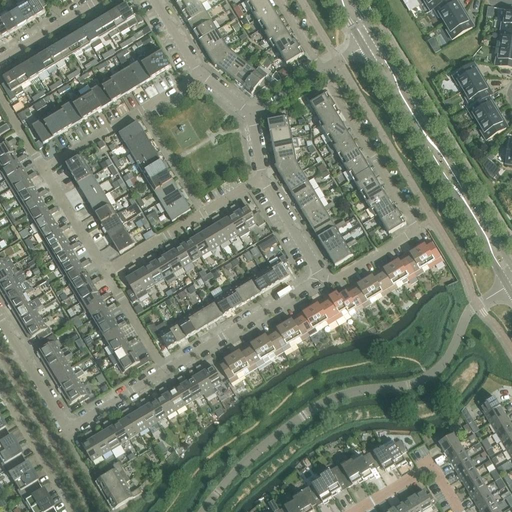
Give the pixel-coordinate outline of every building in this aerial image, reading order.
[(20,10),(19,10),(28,24),(36,19),(25,0),(17,5),(20,10)] [(25,0),(36,19),(46,14),(43,9),(47,7),(43,0),(25,0)] [(198,0),(186,0),(177,5),(183,14),(201,4),(200,2),(198,0)] [(204,0),(202,0),(200,2),(201,4),(183,14),(188,24),(206,13),(202,5),(206,3),(204,0)] [(267,0),(248,0),(245,2),(251,11),(268,1),(267,0)] [(404,0),(409,11),(420,7),(417,0),(404,0)] [(425,0),(427,1),(425,3),(430,12),(434,10),(450,0),(425,0)] [(434,10),(439,19),(441,18),(445,24),(465,12),(461,6),(458,8),(456,5),(458,4),(454,0),(450,0),(434,10)] [(274,10),(268,1),(251,11),(257,21),(274,10)] [(117,10),(129,30),(138,25),(138,26),(143,23),(134,7),(129,9),(127,4),(117,10)] [(10,15),(19,30),(28,24),(19,10),(10,15)] [(117,10),(109,15),(120,34),(121,35),(129,30),(117,10)] [(274,10),(257,21),(262,30),(279,20),(274,10)] [(19,30),(10,15),(7,11),(0,15),(0,17),(2,20),(1,21),(10,35),(19,30)] [(465,12),(445,24),(449,30),(446,31),(452,41),(472,29),(468,23),(467,23),(466,20),(469,18),(465,12)] [(188,24),(194,33),(212,22),(206,13),(188,24)] [(501,31),(511,33),(511,14),(506,14),(505,21),(503,21),(501,31)] [(100,21),(109,35),(112,39),(120,34),(109,15),(100,21)] [(279,20),(262,30),(268,39),(285,29),(279,20)] [(0,21),(0,37),(1,40),(10,35),(1,21),(0,21)] [(91,26),(100,40),(109,35),(100,21),(91,26)] [(212,22),(194,33),(200,42),(218,32),(212,22)] [(82,31),(91,46),(92,45),(95,50),(103,45),(100,40),(91,26),(82,31)] [(285,29),(268,39),(274,49),(276,48),(276,47),(290,38),(290,37),(285,29)] [(74,36),(82,51),(84,50),(86,53),(91,49),(90,46),(91,46),(82,31),(74,36)] [(511,33),(501,31),(499,42),(502,43),(500,50),(511,51),(511,33)] [(200,42),(205,52),(223,41),(218,32),(200,42)] [(65,42),(74,56),(75,56),(76,58),(83,54),(81,52),(82,51),(74,36),(65,42)] [(276,48),(281,56),(298,46),(292,36),(290,37),(290,38),(276,47),(276,48)] [(435,40),(429,43),(435,54),(441,51),(435,40)] [(223,41),(205,52),(211,61),(229,50),(223,41)] [(56,47),(65,62),(74,56),(65,42),(56,47)] [(298,46),(281,56),(287,66),(304,56),(298,46)] [(56,47),(47,52),(56,67),(58,66),(60,69),(66,66),(64,62),(65,62),(56,47)] [(150,56),(161,75),(171,69),(160,50),(150,56)] [(217,67),(226,75),(239,59),(229,50),(211,61),(215,68),(217,67)] [(511,51),(500,50),(499,57),(497,56),(495,68),(511,70),(511,51)] [(56,67),(47,52),(39,58),(47,72),(56,67)] [(161,75),(150,56),(140,62),(151,81),(161,75)] [(47,72),(39,58),(30,63),(39,77),(47,72)] [(226,75),(235,82),(248,65),(239,59),(226,75)] [(130,68),(142,87),(151,81),(140,62),(130,68)] [(21,68),(30,83),(39,77),(30,63),(21,68)] [(235,82),(243,89),(256,72),(248,65),(235,82)] [(460,86),(464,92),(484,80),(480,74),(477,75),(475,73),(476,72),(472,65),(452,77),(458,87),(460,86)] [(21,68),(12,73),(21,88),(30,83),(21,68)] [(121,74),(132,93),(142,87),(130,68),(121,74)] [(256,72),(243,89),(252,96),(255,92),(257,93),(270,85),(269,84),(264,80),(268,76),(259,69),(256,72)] [(279,73),(282,78),(288,75),(284,69),(279,73)] [(24,93),(21,88),(12,73),(3,79),(6,83),(2,86),(11,102),(16,99),(16,98),(24,93)] [(132,93),(121,74),(111,80),(122,98),(132,93)] [(101,86),(112,104),(122,98),(111,80),(101,86)] [(465,99),(471,108),(488,99),(491,97),(487,90),(486,91),(484,88),(487,86),(484,80),(464,92),(467,98),(465,99)] [(80,91),(83,96),(92,90),(89,86),(80,91)] [(112,104),(101,86),(91,92),(103,110),(112,104)] [(91,92),(82,98),(93,116),(103,110),(91,92)] [(310,105),(316,115),(333,104),(328,95),(310,105)] [(93,116),(82,98),(72,103),(83,122),(93,116)] [(471,108),(467,110),(473,120),(475,119),(479,125),(499,113),(495,107),(492,108),(490,105),(491,105),(488,99),(471,108)] [(47,107),(46,104),(44,101),(34,106),(38,112),(47,107)] [(62,109),(73,128),(83,122),(72,103),(62,109)] [(316,115),(322,123),(322,124),(337,115),(339,114),(333,104),(316,115)] [(62,109),(52,115),(63,134),(73,128),(62,109)] [(268,122),(270,133),(291,129),(288,118),(287,118),(286,113),(285,111),(272,119),(272,121),(268,122)] [(499,113),(479,125),(483,131),(480,132),(486,142),(506,130),(502,123),(501,124),(500,121),(502,119),(499,113)] [(52,115),(43,121),(54,140),(63,134),(52,115)] [(319,125),(325,135),(342,124),(337,115),(322,124),(322,123),(319,125)] [(54,140),(43,121),(32,127),(44,146),(54,140)] [(119,135),(125,145),(144,134),(138,124),(119,135)] [(325,135),(331,144),(348,133),(342,124),(325,135)] [(0,129),(0,136),(10,131),(7,125),(0,129)] [(291,129),(270,133),(272,144),(293,140),(291,129)] [(331,144),(336,153),(353,143),(348,133),(331,144)] [(125,145),(131,154),(150,143),(144,134),(125,145)] [(0,148),(0,161),(13,153),(10,148),(17,144),(15,140),(0,148)] [(272,144),(274,155),(295,150),(295,151),(300,150),(298,140),(293,141),(293,140),(272,144)] [(131,154),(137,164),(155,153),(150,143),(131,154)] [(336,153),(342,162),(359,152),(353,143),(336,153)] [(275,167),(279,175),(297,164),(295,151),(295,150),(274,155),(276,166),(275,167)] [(359,152),(342,162),(348,172),(365,161),(359,152)] [(0,170),(1,173),(19,162),(18,160),(13,153),(0,161),(0,170)] [(137,164),(143,174),(161,163),(155,153),(137,164)] [(67,166),(73,176),(88,167),(82,157),(67,166)] [(1,173),(6,181),(9,179),(9,180),(24,171),(20,164),(23,162),(21,158),(18,160),(19,162),(1,173)] [(348,172),(353,181),(370,171),(365,161),(348,172)] [(143,174),(149,184),(167,173),(161,163),(143,174)] [(279,175),(285,184),(303,173),(297,164),(279,175)] [(88,167),(73,176),(78,186),(94,177),(88,167)] [(29,180),(28,178),(24,171),(9,180),(9,179),(6,181),(12,190),(29,180)] [(353,181),(359,190),(376,180),(370,171),(353,181)] [(149,184),(155,194),(173,182),(167,173),(149,184)] [(285,184),(291,193),(308,182),(303,173),(285,184)] [(34,179),(32,176),(28,178),(29,180),(12,190),(17,199),(20,198),(20,197),(34,188),(30,182),(34,179)] [(78,186),(84,196),(99,187),(94,177),(78,186)] [(381,189),(376,180),(359,190),(364,199),(381,189)] [(155,194),(160,203),(179,192),(173,182),(155,194)] [(308,182),(291,193),(296,203),(314,192),(308,182)] [(84,196),(90,206),(105,197),(99,187),(84,196)] [(20,198),(17,199),(22,207),(40,197),(39,195),(34,188),(20,197),(20,198)] [(364,199),(370,209),(387,198),(381,189),(364,199)] [(179,192),(160,203),(166,213),(185,202),(179,192)] [(296,203),(302,212),(320,201),(314,192),(296,203)] [(30,215),(45,206),(41,199),(44,197),(42,193),(39,195),(40,197),(22,207),(23,208),(22,208),(27,216),(30,215)] [(96,215),(111,206),(116,204),(110,194),(106,197),(105,197),(90,206),(96,215)] [(392,207),(387,198),(370,209),(376,219),(378,217),(393,208),(392,207)] [(302,212),(307,221),(325,210),(324,209),(320,201),(302,212)] [(185,202),(166,213),(172,223),(191,212),(185,202)] [(30,215),(35,223),(50,215),(49,213),(45,206),(30,215)] [(96,215),(102,225),(117,216),(111,206),(96,215)] [(325,210),(307,221),(313,230),(331,220),(326,212),(331,209),(329,206),(324,209),(325,210)] [(378,217),(383,226),(400,215),(395,206),(392,207),(393,208),(378,217)] [(248,207),(238,213),(248,230),(257,224),(259,228),(265,224),(259,214),(253,217),(248,207)] [(53,211),(49,213),(50,215),(35,223),(32,225),(38,234),(56,223),(51,217),(55,214),(53,211)] [(229,219),(239,235),(241,239),(250,233),(248,230),(238,213),(229,219)] [(400,215),(383,226),(389,235),(406,225),(400,215)] [(102,225),(108,235),(123,226),(117,216),(102,225)] [(219,224),(229,241),(239,235),(229,219),(219,224)] [(313,230),(318,240),(336,229),(335,227),(331,220),(313,230)] [(38,234),(43,243),(61,232),(60,230),(56,223),(38,234)] [(229,241),(219,224),(210,230),(220,247),(229,241)] [(340,224),(335,227),(336,229),(318,240),(324,249),(342,238),(338,231),(342,228),(340,224)] [(129,236),(123,226),(108,235),(114,245),(129,236)] [(61,232),(43,243),(48,252),(66,241),(62,234),(66,232),(63,228),(60,230),(61,232)] [(210,230),(201,236),(211,252),(220,247),(210,230)] [(129,236),(114,245),(120,255),(135,246),(129,236)] [(211,252),(201,236),(192,241),(202,258),(211,252)] [(324,249),(330,258),(348,247),(346,245),(342,238),(324,249)] [(182,247),(192,263),(202,258),(192,241),(191,239),(181,245),(182,247)] [(48,252),(54,260),(71,250),(70,248),(66,241),(48,252)] [(351,243),(346,245),(348,247),(330,258),(335,268),(353,257),(349,249),(353,246),(351,243)] [(417,249),(429,270),(443,262),(431,243),(425,246),(424,244),(417,249)] [(54,260),(59,269),(77,259),(73,252),(76,250),(74,246),(70,248),(71,250),(54,260)] [(173,252),(183,269),(192,263),(182,247),(173,252)] [(410,255),(405,259),(416,278),(429,270),(417,249),(409,254),(410,255)] [(173,252),(164,258),(174,275),(183,269),(173,252)] [(0,274),(10,268),(5,260),(7,259),(4,253),(0,254),(0,274)] [(270,267),(280,283),(290,278),(283,266),(288,263),(285,257),(279,260),(280,261),(270,267)] [(164,258),(154,264),(164,280),(174,275),(164,258)] [(77,259),(59,269),(64,278),(67,276),(82,267),(81,265),(77,259)] [(391,265),(403,286),(416,278),(405,259),(399,262),(398,260),(391,265)] [(87,267),(84,263),(81,265),(82,267),(67,276),(72,284),(72,285),(87,276),(83,269),(87,267)] [(164,280),(154,264),(145,269),(155,286),(164,280)] [(379,274),(390,293),(403,286),(391,265),(383,269),(384,271),(379,274)] [(270,267),(261,272),(271,289),(280,283),(270,267)] [(0,274),(0,286),(16,277),(15,275),(10,268),(0,274)] [(145,269),(136,275),(146,291),(155,286),(145,269)] [(252,278),(262,295),(271,289),(261,272),(252,278)] [(0,286),(0,290),(4,296),(21,286),(17,279),(20,277),(18,273),(15,275),(16,277),(0,286)] [(365,280),(377,301),(390,293),(379,274),(373,278),(372,276),(365,280)] [(148,295),(146,291),(136,275),(126,281),(132,290),(127,293),(133,304),(148,295)] [(70,286),(75,295),(92,285),(91,283),(87,276),(72,285),(72,284),(70,286)] [(242,284),(252,300),(262,295),(252,278),(242,284)] [(377,301),(365,280),(357,285),(358,287),(352,290),(364,309),(377,301)] [(95,281),(91,283),(92,285),(75,295),(81,304),(83,303),(83,302),(98,293),(94,287),(97,285),(95,281)] [(233,289),(243,306),(252,300),(242,284),(233,289)] [(21,286),(4,296),(9,305),(26,295),(25,293),(21,286)] [(224,295),(234,311),(243,306),(233,289),(224,295)] [(349,314),(348,314),(351,317),(364,309),(352,290),(347,293),(346,292),(339,296),(338,296),(349,314)] [(9,305),(14,314),(31,303),(27,297),(31,294),(29,291),(25,293),(26,295),(9,305)] [(52,302),(57,299),(53,291),(47,294),(52,302)] [(83,303),(81,304),(86,313),(88,311),(103,302),(110,298),(108,294),(101,298),(98,293),(83,302),(83,303)] [(330,299),(324,302),(336,322),(348,314),(349,314),(338,296),(339,296),(337,293),(329,297),(330,299)] [(224,295),(215,300),(225,317),(234,311),(224,295)] [(215,300),(205,306),(215,323),(225,317),(215,300)] [(88,311),(94,320),(108,311),(107,309),(103,302),(88,311)] [(318,304),(310,309),(323,329),(336,322),(324,302),(319,306),(318,304)] [(14,314),(19,322),(37,312),(36,310),(31,303),(14,314)] [(196,312),(206,328),(215,323),(205,306),(196,312)] [(111,307),(107,309),(108,311),(94,320),(99,329),(114,320),(110,313),(113,311),(111,307)] [(39,308),(36,310),(37,312),(19,322),(25,331),(42,321),(38,314),(41,312),(39,308)] [(298,318),(310,337),(323,329),(310,309),(302,313),(303,315),(298,318)] [(196,312),(187,317),(197,334),(206,328),(196,312)] [(177,323),(187,339),(197,334),(187,317),(177,323)] [(292,320),(284,324),(296,345),(310,337),(298,318),(293,321),(292,320)] [(118,327),(114,320),(99,329),(104,338),(119,329),(118,327)] [(42,321),(25,331),(30,340),(37,336),(40,341),(53,334),(49,328),(47,329),(42,321)] [(187,339),(177,323),(168,328),(178,345),(187,339)] [(178,345),(168,328),(166,324),(156,330),(154,325),(148,328),(156,342),(161,339),(168,351),(178,345)] [(272,334),(283,353),(296,345),(284,324),(276,329),(277,331),(272,334)] [(104,338),(109,346),(124,337),(120,331),(124,328),(121,325),(118,327),(119,329),(104,338)] [(266,335),(258,340),(270,361),(283,353),(272,334),(267,337),(266,335)] [(38,353),(43,362),(61,352),(56,343),(57,342),(54,336),(41,344),(45,349),(38,353)] [(124,337),(109,346),(115,355),(129,346),(128,344),(124,337)] [(270,361),(258,340),(250,345),(251,346),(246,350),(257,369),(270,361)] [(132,342),(128,344),(129,346),(115,355),(120,363),(120,364),(135,355),(131,348),(134,346),(132,342)] [(232,356),(244,377),(257,369),(246,350),(240,353),(239,351),(232,356)] [(61,352),(43,362),(49,371),(51,369),(66,361),(65,359),(61,352)] [(120,364),(120,363),(117,365),(123,374),(131,369),(133,373),(149,363),(147,359),(140,363),(135,355),(120,364)] [(244,377),(232,356),(224,360),(225,362),(219,366),(231,385),(244,377)] [(70,360),(68,357),(65,359),(66,361),(51,369),(49,371),(54,380),(71,369),(67,362),(70,360)] [(203,373),(213,390),(223,384),(213,368),(203,373)] [(71,369),(54,380),(59,388),(76,378),(75,376),(71,369)] [(216,394),(213,390),(203,373),(194,379),(204,396),(207,400),(209,402),(217,397),(215,395),(216,394)] [(76,378),(59,388),(64,397),(82,387),(78,380),(81,378),(79,374),(75,376),(76,378)] [(185,385),(195,401),(204,396),(194,379),(185,385)] [(195,401),(185,385),(176,390),(186,407),(195,401)] [(82,387),(64,397),(70,406),(78,401),(80,405),(89,399),(82,387)] [(166,396),(176,412),(186,407),(176,390),(166,396)] [(157,401),(167,418),(176,412),(166,396),(157,401)] [(478,403),(485,417),(500,408),(495,398),(488,403),(485,399),(478,403)] [(167,418),(157,401),(148,407),(158,423),(167,418)] [(138,413),(148,429),(158,423),(148,407),(138,413)] [(485,417),(491,425),(505,416),(500,408),(485,417)] [(138,413),(129,418),(139,435),(148,429),(138,413)] [(491,425),(496,434),(511,425),(505,416),(491,425)] [(129,418),(120,424),(130,440),(139,435),(129,418)] [(0,438),(9,434),(1,420),(0,420),(0,438)] [(130,440),(120,424),(111,429),(121,446),(130,440)] [(511,427),(511,425),(496,434),(501,443),(511,436),(511,427)] [(111,429),(101,435),(111,451),(121,446),(111,429)] [(441,447),(445,453),(460,444),(452,431),(444,436),(446,440),(438,445),(440,448),(441,447)] [(0,456),(17,447),(9,434),(0,438),(0,456)] [(92,440),(102,457),(111,451),(101,435),(92,440)] [(511,436),(501,443),(507,452),(511,448),(511,436)] [(102,457),(92,440),(82,446),(92,463),(102,457)] [(395,467),(396,469),(407,463),(402,456),(408,453),(401,442),(396,445),(394,443),(385,449),(386,451),(395,467)] [(447,459),(449,463),(465,453),(460,444),(445,453),(448,459),(447,459)] [(17,447),(0,456),(0,457),(4,464),(2,465),(6,472),(25,460),(17,447)] [(368,455),(374,465),(377,470),(382,467),(385,473),(395,467),(386,451),(385,449),(375,454),(374,452),(368,455)] [(452,465),(455,471),(470,462),(465,453),(449,463),(451,466),(452,465)] [(368,455),(353,464),(363,480),(364,483),(374,477),(369,468),(374,465),(368,455)] [(147,464),(150,470),(159,465),(156,458),(147,464)] [(33,474),(25,460),(6,472),(10,479),(12,478),(16,484),(33,474)] [(353,464),(352,462),(343,468),(341,465),(336,469),(341,478),(348,489),(363,480),(353,464)] [(470,462),(455,471),(459,476),(457,477),(459,480),(475,470),(470,462)] [(130,482),(124,472),(119,463),(113,467),(116,471),(98,482),(104,491),(101,493),(107,503),(110,501),(115,510),(142,494),(139,489),(131,494),(128,490),(130,489),(127,484),(130,482)] [(320,478),(322,480),(332,496),(342,490),(336,481),(341,478),(336,469),(320,478)] [(481,479),(475,470),(459,480),(461,483),(462,482),(466,488),(481,479)] [(33,474),(16,484),(20,490),(18,492),(22,498),(41,487),(33,474)] [(468,495),(470,498),(486,488),(481,479),(466,488),(469,494),(468,495)] [(322,480),(307,489),(313,498),(316,504),(319,507),(323,504),(333,498),(332,496),(322,480)] [(41,487),(22,498),(25,504),(27,503),(32,511),(49,500),(41,487)] [(473,500),(476,506),(491,497),(486,488),(470,498),(472,501),(473,500)] [(293,500),(295,503),(295,502),(300,511),(314,511),(308,501),(313,498),(307,489),(302,492),(303,495),(293,500)] [(413,498),(421,511),(424,511),(437,504),(431,495),(427,497),(424,491),(413,498)] [(479,511),(478,511),(485,511),(496,505),(491,497),(476,506),(480,511),(479,511)] [(403,504),(407,511),(421,511),(413,498),(403,504)] [(55,511),(49,500),(32,511),(55,511)] [(280,511),(300,511),(295,502),(295,503),(280,511)]
